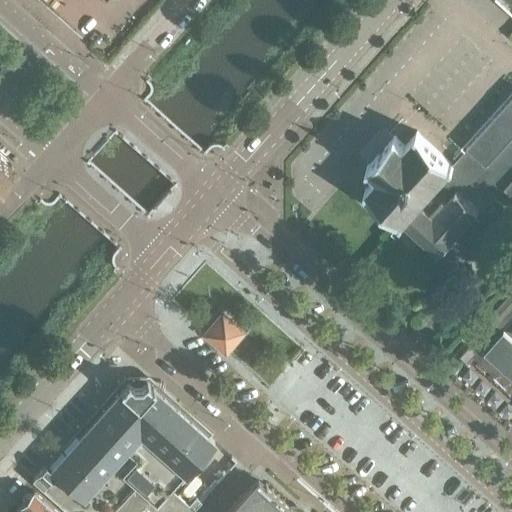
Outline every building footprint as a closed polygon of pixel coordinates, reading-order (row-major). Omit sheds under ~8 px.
[(511,190),(511,95),(468,144),(467,145),(467,146),(464,150),(461,147),(454,155),(456,158),(452,162),(417,131),(405,144),(394,135),(367,166),(376,174),(365,188),(402,221),(403,219),(405,221),(439,251),(479,208),(456,188),(469,184),(476,183),(476,186),(486,186),(486,183),(493,183),(510,191),(511,190)] [(0,169),(10,158),(0,149),(0,169)] [(511,289),(461,346),(511,391),(511,289)] [(218,319),(208,331),(229,348),(231,345),(238,337),(246,328),(226,310),(218,319)] [(48,462),(42,470),(34,479),(71,511),(189,511),(201,499),(196,494),(189,502),(172,487),(216,437),(147,377),(142,382),(135,382),(129,377),(52,466),(48,462)] [(299,511),(266,481),(259,489),(252,482),(225,511),(299,511)] [(58,511),(33,489),(12,511),(58,511)]
